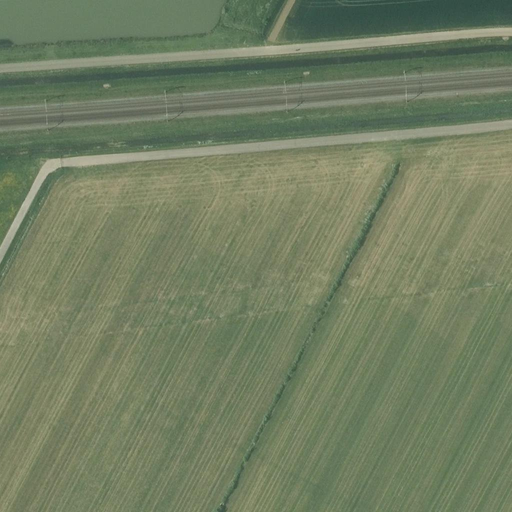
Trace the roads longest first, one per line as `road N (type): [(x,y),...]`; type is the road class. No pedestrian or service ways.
road 1 (motorway): [(511,176),(0,219)]
road 2 (motorway): [(0,246),(511,203)]
road 3 (unclassified): [(0,68),(511,32)]
road 4 (unclassified): [(511,126),(60,163)]
